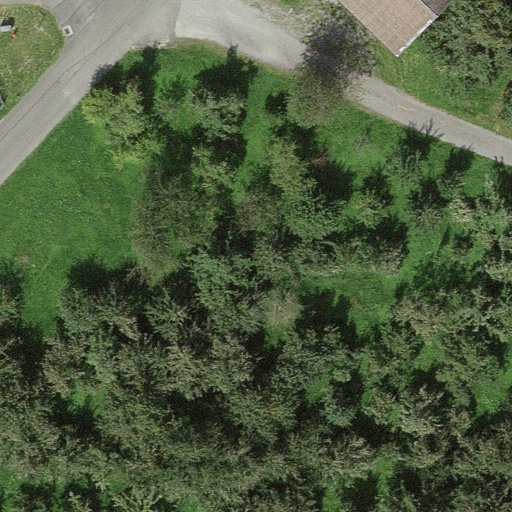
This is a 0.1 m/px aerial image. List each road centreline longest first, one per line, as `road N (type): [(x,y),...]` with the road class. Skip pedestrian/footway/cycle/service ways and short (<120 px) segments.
road 1 (track): [(164,0),(511,157)]
road 2 (unclassified): [(150,0),(0,159)]
